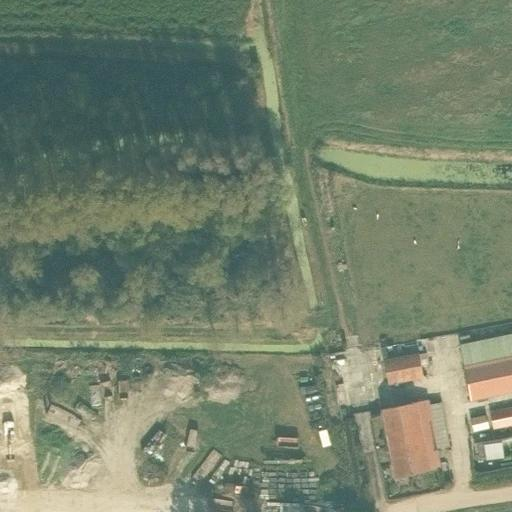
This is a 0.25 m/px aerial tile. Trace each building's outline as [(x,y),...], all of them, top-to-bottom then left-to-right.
[(511,333),(459,345),(470,400),(511,391),(511,333)] [(418,353),(383,360),(382,361),(387,385),(423,378),(418,353)] [(429,400),(383,408),(395,478),(441,469),(437,448),(449,446),(441,402),(429,405),(429,400)] [(489,427),(511,420),(511,406),(486,414),(489,427)] [(477,443),(478,459),(499,457),(497,441),(477,443)]
